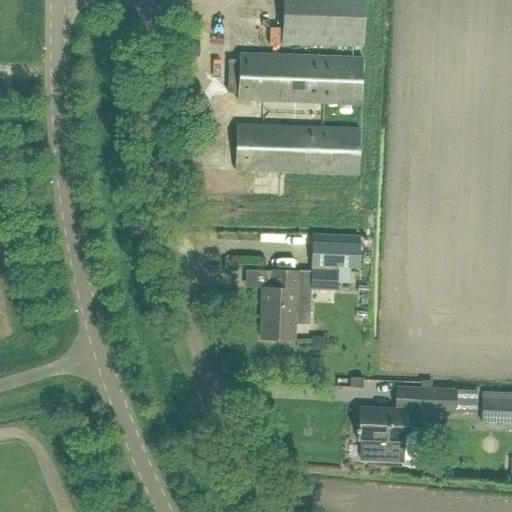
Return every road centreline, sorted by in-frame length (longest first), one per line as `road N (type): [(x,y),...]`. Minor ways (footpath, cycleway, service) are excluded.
road 1 (unclassified): [(152,0),(158,187),(182,308),(201,367),(273,511)]
road 2 (unclassified): [(166,511),(120,419),(70,229),(56,0)]
